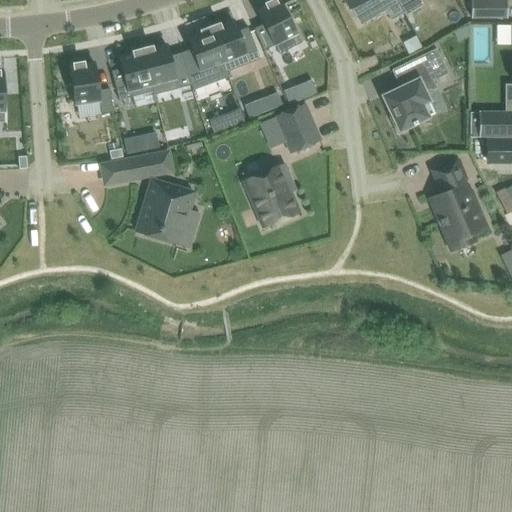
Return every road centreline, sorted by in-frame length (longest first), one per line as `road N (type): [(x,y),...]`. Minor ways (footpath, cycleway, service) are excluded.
road 1 (residential): [(318,0),(343,59),(359,197)]
road 2 (residential): [(28,24),(43,180)]
road 3 (residential): [(28,24),(158,0)]
